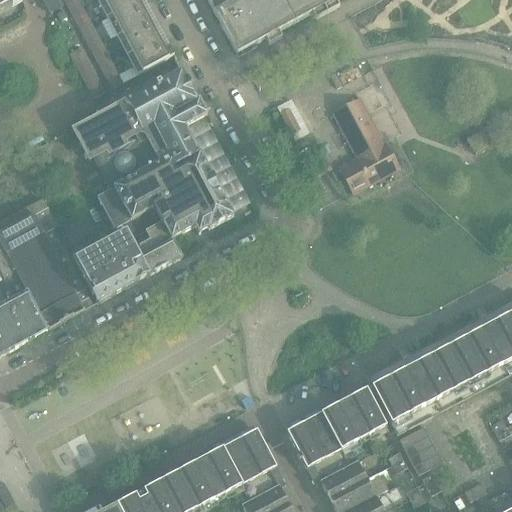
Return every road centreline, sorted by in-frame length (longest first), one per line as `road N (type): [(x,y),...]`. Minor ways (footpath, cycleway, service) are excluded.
road 1 (residential): [(0,384),(290,227),(172,0)]
road 2 (residential): [(76,511),(266,410)]
